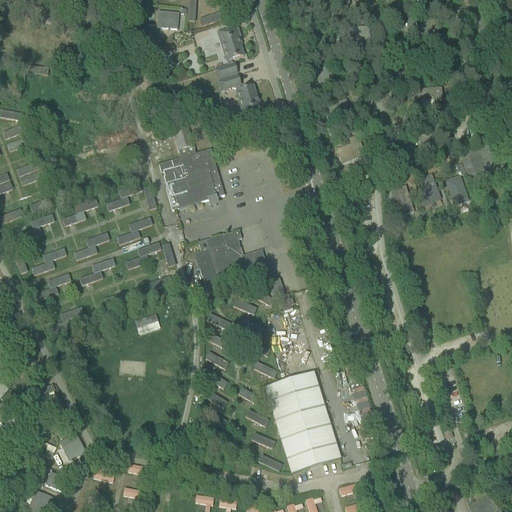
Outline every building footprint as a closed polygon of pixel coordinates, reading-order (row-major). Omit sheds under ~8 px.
[(156,30),(177,30),(178,14),(157,13),(156,30)] [(201,29),(221,21),(218,13),(198,21),(201,29)] [(234,66),(233,67),(231,62),(243,58),(238,42),(239,42),(239,39),(240,39),(238,30),(236,31),(235,29),(217,35),(226,64),(227,64),(228,68),(215,72),(217,81),(236,75),(234,66)] [(196,88),(216,82),(213,72),(193,78),(196,88)] [(245,123),(263,117),(262,115),(264,115),(261,106),(260,106),(259,104),(258,105),(253,88),(241,92),(239,87),(240,87),(237,78),(218,84),(221,93),(235,89),(236,94),(245,123)] [(0,118),(14,120),(14,114),(0,112),(0,118)] [(215,201),(224,198),(210,152),(195,156),(186,125),(171,129),(180,161),(159,167),(172,213),(208,202),(208,203),(209,203),(211,208),(216,207),(215,201)] [(4,128),(0,129),(7,154),(23,149),(17,129),(5,132),(4,128)] [(424,141),(399,150),(405,169),(431,160),(424,141)] [(488,147),(458,158),(468,185),(498,173),(488,147)] [(33,165),(16,171),(22,189),(40,183),(33,165)] [(285,170),(279,172),(282,183),(288,181),(285,170)] [(0,204),(14,200),(6,176),(0,177),(0,204)] [(437,177),(417,185),(423,203),(444,195),(437,177)] [(460,182),(448,186),(457,214),(483,205),(479,194),(466,199),(460,182)] [(148,212),(156,210),(150,189),(142,191),(148,212)] [(108,214),(130,206),(124,192),(103,200),(108,214)] [(392,196),(397,218),(414,213),(409,192),(392,196)] [(61,221),(64,229),(85,221),(82,213),(61,221)] [(28,241),(41,237),(39,228),(47,226),(46,222),(41,223),(40,219),(23,223),(28,241)] [(137,232),(152,227),(149,220),(127,227),(130,235),(116,240),(118,248),(140,241),(137,232)] [(224,237),(204,243),(198,245),(201,254),(193,257),(207,296),(269,276),(262,253),(243,259),(238,242),(241,241),(239,233),(233,235),(233,236),(224,239),(224,237)] [(107,235),(84,242),(87,250),(73,255),(75,262),(97,256),(94,248),(109,243),(107,235)] [(158,245),(136,252),(139,260),(124,265),(126,271),(148,264),(146,257),(160,252),(158,245)] [(167,271),(175,268),(169,245),(161,247),(167,271)] [(33,278),(54,271),(52,263),(65,258),(63,251),(41,258),(44,266),(30,270),(33,278)] [(102,281),(100,273),(115,268),(112,260),(90,268),(93,275),(78,281),(81,288),(102,281)] [(58,297),(55,288),(70,283),(67,276),(46,283),(49,292),(34,297),(36,304),(58,297)] [(149,294),(136,298),(138,305),(158,298),(156,292),(167,288),(164,279),(146,285),(149,294)] [(285,297),(280,284),(277,285),(276,280),(267,283),(273,301),(285,297)] [(233,312),(252,319),(256,309),(237,302),(233,312)] [(68,313),(59,316),(65,332),(73,329),(68,313)] [(155,315),(133,323),(139,337),(160,330),(155,315)] [(221,333),(225,324),(210,316),(206,324),(221,333)] [(238,328),(259,338),(263,330),(242,321),(238,328)] [(206,342),(224,350),(227,343),(209,335),(206,342)] [(253,345),(251,352),(266,358),(269,351),(253,345)] [(204,360),(223,371),(227,364),(209,353),(204,360)] [(87,367),(101,367),(100,356),(87,357),(87,367)] [(273,381),(277,374),(254,363),(251,369),(273,381)] [(224,391),(227,383),(207,373),(203,381),(224,391)] [(313,375),(264,390),(291,476),(340,461),(313,375)] [(246,401),(250,394),(241,389),(237,396),(246,401)] [(206,393),(202,402),(223,411),(227,402),(206,393)] [(42,406),(55,400),(52,394),(39,400),(42,406)] [(201,410),(197,418),(222,430),(226,422),(201,410)] [(272,450),(274,444),(253,435),(251,442),(272,450)] [(35,454),(51,461),(56,449),(40,442),(35,454)] [(339,455),(348,452),(345,443),(336,446),(339,455)] [(261,457),(257,464),(278,474),(281,467),(261,457)] [(127,467),(126,475),(144,477),(144,468),(127,467)] [(50,473),(44,486),(57,492),(63,479),(50,473)] [(338,491),(340,499),(360,492),(357,484),(338,491)] [(120,505),(137,509),(140,493),(123,490),(120,505)] [(94,491),(91,506),(107,509),(109,502),(97,499),(99,493),(94,491)] [(187,509),(189,497),(175,494),(172,507),(187,509)] [(203,511),(210,511),(212,499),(195,497),(194,505),(205,506),(203,511)] [(316,511),(314,506),(321,504),(319,498),(305,503),(307,511),(316,511)] [(235,511),(237,503),(220,499),(218,508),(225,510),(224,511),(230,511),(230,510),(235,511)] [(472,511),(497,511),(496,510),(489,503),(487,499),(474,510),(472,511)]
